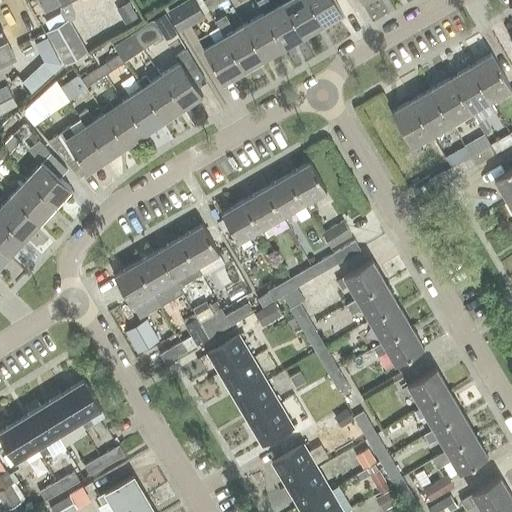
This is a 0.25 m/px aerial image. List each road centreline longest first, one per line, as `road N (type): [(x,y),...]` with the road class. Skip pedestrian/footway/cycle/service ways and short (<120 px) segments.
road 1 (unclassified): [(511,430),(320,87)]
road 2 (residential): [(75,305),(82,235),(117,203),(320,87)]
road 3 (unclassified): [(204,511),(75,305)]
road 4 (residential): [(320,87),(352,53),(446,0)]
